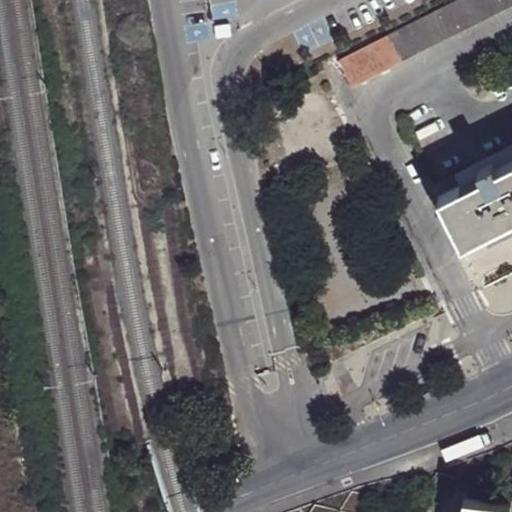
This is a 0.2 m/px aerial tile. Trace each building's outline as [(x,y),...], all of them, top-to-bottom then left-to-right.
[(511,0),(454,0),(333,60),(346,86),(511,3),(511,0)] [(511,142),(473,162),(479,175),(485,172),(483,164),(496,157),(500,164),(511,158),(511,142)] [(485,172),(500,164),(496,157),(483,164),(485,172)] [(511,158),(500,164),(485,172),(479,175),(444,192),(466,240),(508,218),(511,216),(511,158)] [(508,511),(510,502),(462,496),(460,511),(508,511)]
